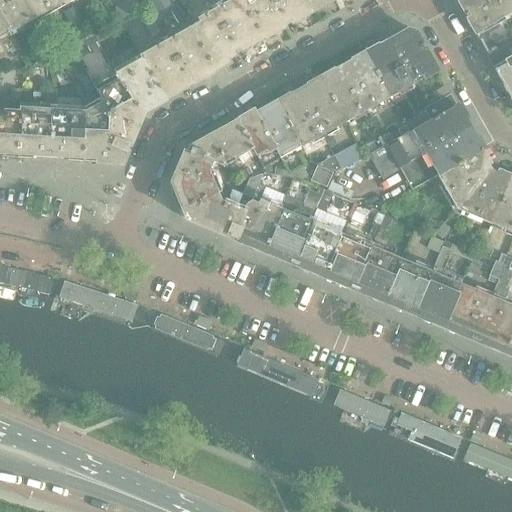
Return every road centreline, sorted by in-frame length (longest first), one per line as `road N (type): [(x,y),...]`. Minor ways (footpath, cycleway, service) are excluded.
road 1 (residential): [(511,411),(112,246)]
road 2 (residential): [(407,0),(163,135),(112,246)]
road 3 (residential): [(427,0),(498,134),(511,143)]
